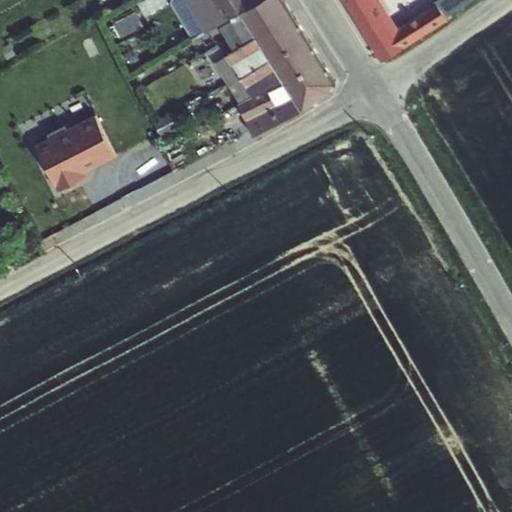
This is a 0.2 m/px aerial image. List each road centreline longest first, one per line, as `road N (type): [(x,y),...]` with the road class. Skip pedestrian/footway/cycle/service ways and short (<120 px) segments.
road 1 (unclassified): [(374,91),(0,289)]
road 2 (tertiary): [(511,324),(374,91)]
road 3 (unclassified): [(504,0),(374,91)]
